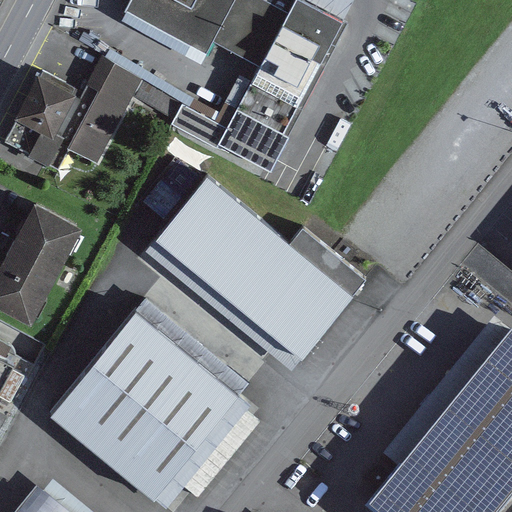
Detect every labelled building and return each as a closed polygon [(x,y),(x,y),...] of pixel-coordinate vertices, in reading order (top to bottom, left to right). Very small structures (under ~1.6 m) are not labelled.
[(129,0),(126,7),(206,50),(212,39),(260,65),(289,11),(268,0),(129,0)] [(343,18),(309,0),(294,0),(289,11),(260,65),(237,107),(282,131),(343,18)] [(99,160),(143,77),(102,55),(84,89),(80,87),(77,93),(41,74),(6,140),(56,166),(68,144),(99,160)] [(202,112),(195,125),(219,140),(227,127),(202,112)] [(290,365),(366,274),(304,223),(289,241),(208,175),(148,247),(290,365)] [(0,264),(0,303),(31,319),(80,222),(34,198),(0,264)] [(167,498),(248,402),(137,309),(56,406),(167,498)] [(501,511),(511,500),(511,331),(497,318),(383,452),(400,466),(363,509),(366,511),(501,511)] [(0,353),(0,388),(11,367),(14,360),(0,353)] [(24,374),(11,367),(0,388),(0,394),(11,400),(24,374)] [(76,511),(47,488),(26,511),(76,511)]
